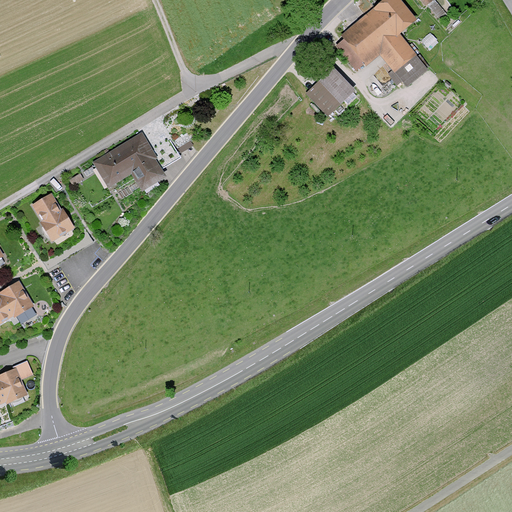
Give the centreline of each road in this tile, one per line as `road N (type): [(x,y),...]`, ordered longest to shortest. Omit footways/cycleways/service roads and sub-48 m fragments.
road 1 (primary): [(511,206),(298,340),(116,429),(54,450)]
road 2 (tertiary): [(59,339),(308,36)]
road 3 (residential): [(308,36),(196,88),(42,187)]
